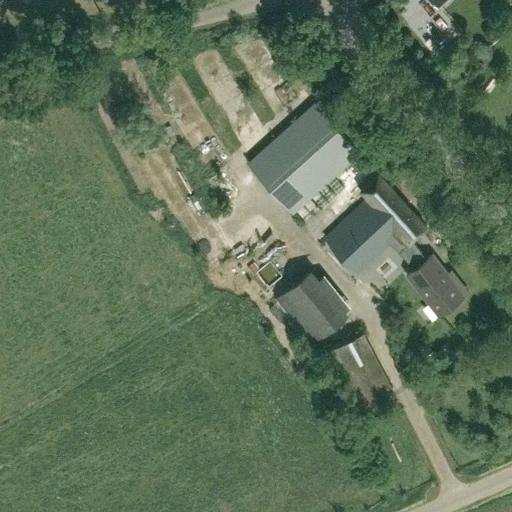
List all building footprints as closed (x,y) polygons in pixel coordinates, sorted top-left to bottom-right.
[(392,242),(414,267),(427,257),(411,239),(425,226),(314,100),(249,161),(303,220),(351,177),(368,196),(319,241),(353,277),(392,242)] [(266,261),(273,273),(292,262),(284,249),(266,261)] [(451,269),(448,271),(433,252),(427,257),(414,267),(407,272),(440,314),(469,291),(451,269)] [(307,270),(277,296),(313,340),(344,315),(307,270)] [(364,331),(331,346),(362,411),(395,395),(364,331)] [(446,378),(438,364),(418,376),(416,378),(425,391),(446,378)]
